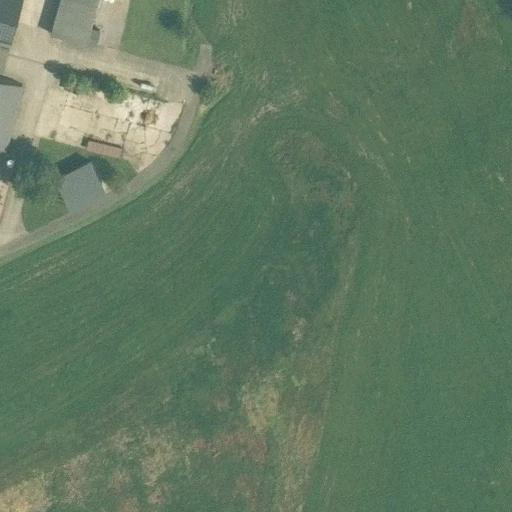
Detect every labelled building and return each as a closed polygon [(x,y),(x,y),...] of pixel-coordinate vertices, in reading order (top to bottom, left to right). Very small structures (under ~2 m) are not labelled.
[(0,0),(0,36),(3,37),(12,40),(22,0),(0,0)] [(60,0),(51,32),(86,42),(91,26),(97,0),(60,0)] [(159,40),(115,31),(110,49),(155,59),(159,40)] [(146,86),(148,77),(127,73),(126,82),(146,86)] [(0,77),(0,170),(23,84),(0,77)] [(92,160),(56,178),(67,200),(103,181),(92,160)]
